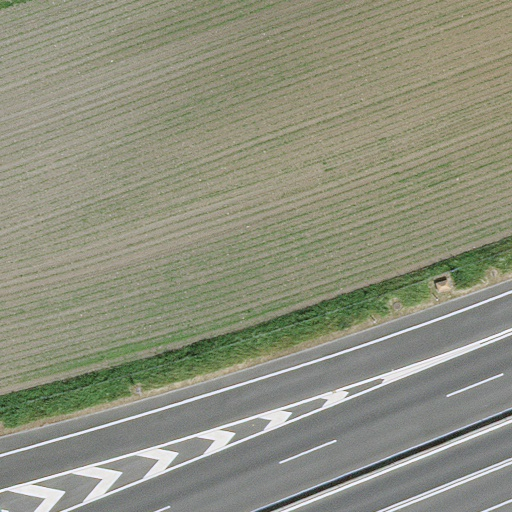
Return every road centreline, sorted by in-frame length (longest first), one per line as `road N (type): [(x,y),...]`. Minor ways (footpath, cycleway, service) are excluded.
road 1 (motorway): [(511,331),(0,471)]
road 2 (motorway): [(511,369),(153,511)]
road 3 (motorway): [(332,511),(511,440)]
